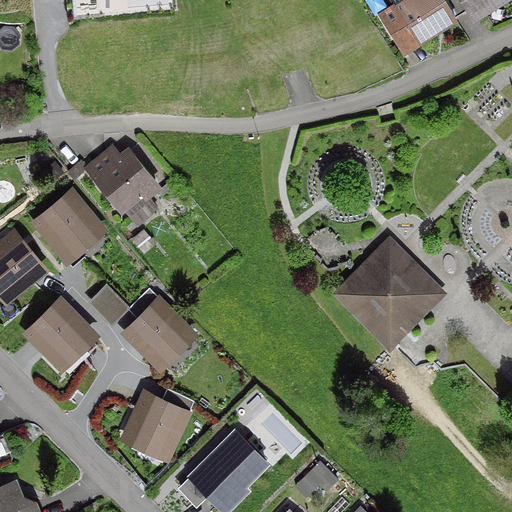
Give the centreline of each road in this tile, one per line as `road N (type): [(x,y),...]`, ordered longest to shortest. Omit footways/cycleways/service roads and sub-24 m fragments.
road 1 (residential): [(511,37),(379,96),(255,125),(136,123),(0,134)]
road 2 (residential): [(140,511),(0,367)]
road 3 (track): [(403,376),(511,488)]
